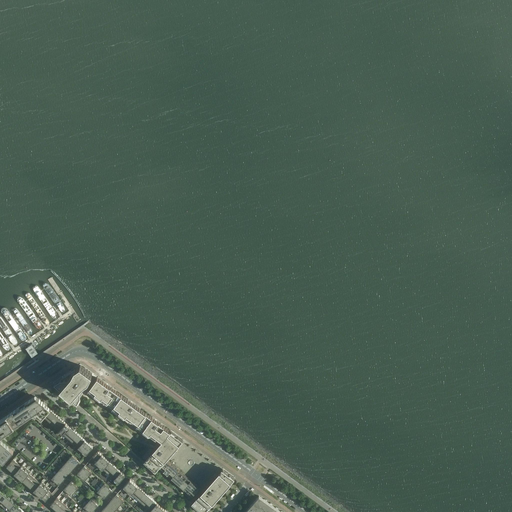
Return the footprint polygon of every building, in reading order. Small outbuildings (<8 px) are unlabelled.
[(41,285),(62,316),(69,311),(48,280),(41,285)] [(31,288),(54,321),(60,318),(37,284),(31,288)] [(23,293),(46,327),(52,323),(29,289),(23,293)] [(15,299),(39,332),(44,328),(21,295),(15,299)] [(8,304),(31,338),(36,334),(13,300),(8,304)] [(0,309),(23,343),(28,339),(5,306),(0,309)] [(0,326),(15,348),(20,345),(0,315),(0,326)] [(0,343),(7,354),(12,350),(0,332),(0,343)] [(80,397),(92,375),(92,374),(80,365),(60,379),(59,378),(54,382),(55,382),(55,383),(60,388),(59,388),(71,399),(72,398),(77,403),(78,402),(79,403),(81,398),(80,397)] [(176,435),(160,424),(97,378),(87,391),(155,441),(156,439),(160,442),(151,453),(149,452),(147,454),(149,456),(144,461),(155,472),(159,467),(166,459),(183,440),(176,435)] [(14,452),(0,439),(0,437),(14,428),(13,426),(14,426),(15,427),(34,414),(41,420),(44,417),(51,409),(36,397),(35,397),(0,420),(0,460),(3,463),(14,452)] [(93,447),(51,409),(44,417),(59,430),(58,432),(62,435),(63,434),(78,447),(77,449),(85,456),(93,447)] [(125,475),(98,451),(91,458),(95,462),(94,463),(94,464),(102,470),(103,469),(107,472),(114,479),(113,480),(117,484),(125,475)] [(80,462),(72,455),(69,459),(76,466),(80,462)] [(40,482),(37,479),(29,473),(31,471),(22,464),(21,466),(13,459),(7,466),(46,500),(52,493),(48,490),(50,488),(42,481),(40,482)] [(76,466),(69,459),(65,463),(73,470),(76,466)] [(164,471),(171,463),(166,459),(159,467),(164,471)] [(73,470),(65,463),(62,467),(69,474),(73,470)] [(168,474),(175,466),(171,463),(164,471),(168,474)] [(92,473),(85,466),(81,470),(88,477),(92,473)] [(172,478),(179,470),(175,466),(168,474),(172,478)] [(69,474),(62,467),(58,471),(66,477),(69,474)] [(201,511),(204,511),(234,478),(235,478),(234,477),(222,469),(192,503),(201,511)] [(88,477),(81,470),(77,474),(85,481),(88,477)] [(176,481),(183,473),(179,470),(172,478),(176,481)] [(66,477),(58,471),(55,475),(63,481),(66,477)] [(180,485),(187,477),(183,473),(176,481),(180,485)] [(63,481),(55,475),(52,479),(59,485),(63,481)] [(184,489),(191,481),(187,477),(180,485),(184,489)] [(167,511),(130,479),(122,488),(130,495),(132,494),(150,510),(149,511),(167,511)] [(79,488),(71,481),(67,485),(75,492),(79,488)] [(188,492),(195,484),(191,481),(184,489),(188,492)] [(112,490),(104,483),(101,488),(108,494),(112,490)] [(199,488),(195,484),(188,492),(192,496),(199,488)] [(75,492),(67,485),(64,490),(71,496),(75,492)] [(108,494),(101,488),(97,492),(105,498),(108,494)] [(124,501),(117,494),(113,498),(121,505),(124,501)] [(0,503),(3,506),(10,499),(6,496),(0,502),(0,503)] [(254,511),(256,509),(260,511),(259,511),(280,511),(259,496),(244,511),(254,511)] [(77,511),(74,509),(72,511),(57,497),(51,505),(58,511),(77,511)] [(121,505),(113,498),(110,502),(117,509),(121,505)] [(7,510),(14,502),(10,499),(3,506),(7,510)] [(98,505),(91,499),(87,503),(95,509),(98,505)] [(11,511),(12,511),(17,505),(14,502),(7,510),(9,511),(11,511)] [(114,511),(117,509),(110,502),(106,506),(113,511),(114,511)] [(92,511),(95,509),(87,503),(84,507),(89,511),(92,511)]
